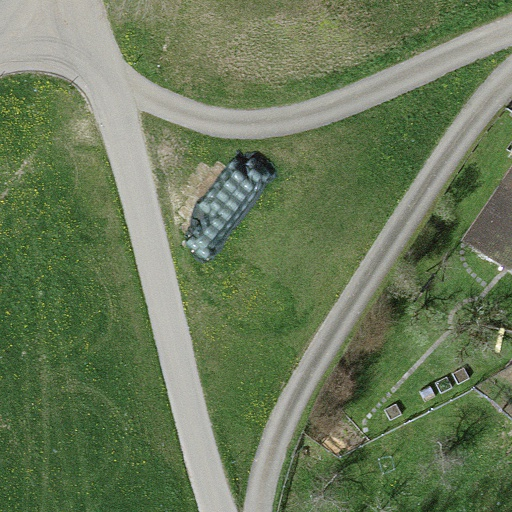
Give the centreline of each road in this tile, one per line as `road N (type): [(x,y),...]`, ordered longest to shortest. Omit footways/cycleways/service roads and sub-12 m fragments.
road 1 (unclassified): [(67,0),(110,86),(228,511)]
road 2 (track): [(256,511),(282,421),(312,361),(443,159),(511,75)]
road 3 (track): [(110,86),(241,125),(289,120),(511,34)]
